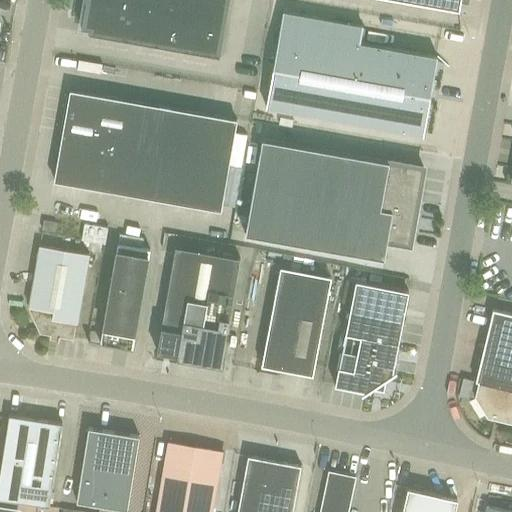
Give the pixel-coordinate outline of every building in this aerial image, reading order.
[(86,0),(81,28),(89,29),(89,33),(219,56),(229,0),(86,0)] [(459,0),(407,0),(458,9),(459,0)] [(363,25),(283,11),(266,106),(423,134),(437,56),(360,41),(363,25)] [(237,119),(70,89),(54,181),(221,210),(237,119)] [(410,243),(409,243),(423,166),(388,160),(388,161),(262,139),(245,233),(383,259),(387,239),(410,243)] [(42,229),(55,231),(56,222),(43,220),(42,229)] [(81,239),(105,243),(108,227),(84,223),(81,239)] [(149,248),(117,242),(100,343),(132,348),(149,248)] [(73,338),(76,323),(77,323),(90,253),(39,244),(28,307),(30,307),(29,310),(40,333),(73,338)] [(175,246),(161,326),(157,351),(178,355),(178,356),(221,364),(240,258),(175,246)] [(392,374),(408,290),(355,280),(335,385),(367,391),(375,385),(382,387),(383,380),(392,374)] [(282,368),(313,374),(326,302),(275,292),(262,353),(258,352),(254,370),(281,375),(282,368)] [(487,416),(511,421),(511,313),(492,308),(475,380),(478,381),(475,395),(487,416)] [(0,497),(49,506),(62,422),(9,414),(0,469),(0,497)] [(128,509),(139,435),(88,427),(76,501),(128,509)] [(212,511),(223,449),(168,440),(155,511),(212,511)] [(291,511),(301,464),(248,455),(236,511),(291,511)] [(319,511),(348,511),(356,476),(328,470),(319,511)] [(401,511),(454,511),(458,498),(407,487),(401,511)]
